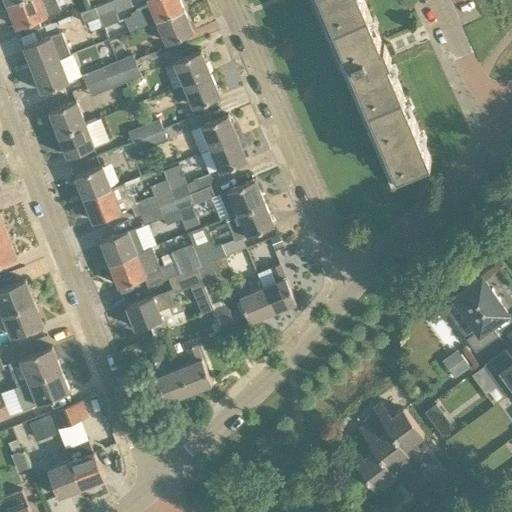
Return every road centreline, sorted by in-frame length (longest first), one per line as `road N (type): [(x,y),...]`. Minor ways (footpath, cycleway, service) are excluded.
road 1 (residential): [(156,488),(0,95)]
road 2 (residential): [(353,284),(337,264),(224,0)]
road 3 (unclassified): [(156,488),(353,284)]
road 4 (unclassified): [(353,284),(448,199),(499,114)]
road 5 (residential): [(499,114),(437,0)]
